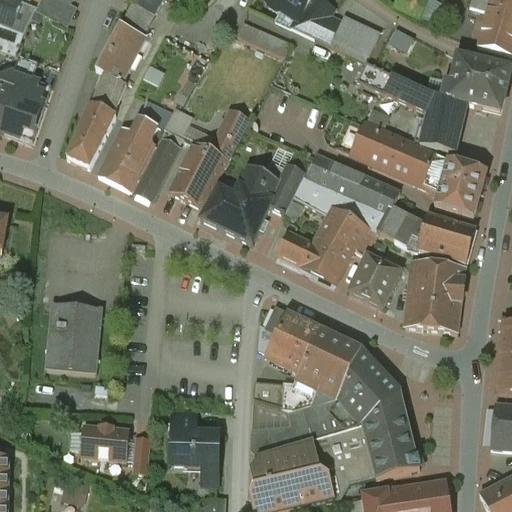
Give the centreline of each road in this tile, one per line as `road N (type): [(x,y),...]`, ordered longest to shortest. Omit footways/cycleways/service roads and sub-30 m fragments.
road 1 (unknown): [(169,236),(246,0)]
road 2 (residential): [(42,177),(262,282)]
road 3 (residential): [(262,282),(235,511)]
road 4 (residential): [(262,282),(472,375)]
road 5 (residential): [(511,189),(472,375)]
road 6 (residential): [(106,0),(42,177)]
road 7 (residential): [(472,375),(473,511)]
